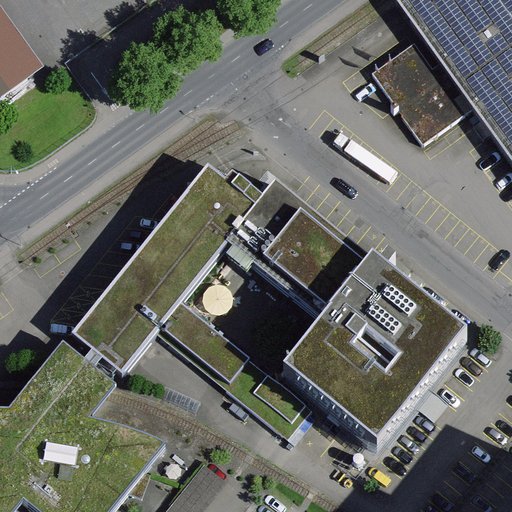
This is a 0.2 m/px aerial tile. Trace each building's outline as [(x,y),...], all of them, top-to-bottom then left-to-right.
[(0,0),(0,106),(52,70),(2,0),(0,0)] [(511,0),(404,0),(396,6),(440,68),(433,72),(415,47),(372,77),(423,148),(473,113),(511,167),(511,0)] [(268,206),(218,166),(80,336),(128,375),(164,330),(286,429),(307,403),(188,307),(239,244),(339,324),(389,262),(288,181),(268,206)] [(390,278),(375,280),(300,374),(304,389),(379,449),(392,448),(467,355),(466,339),(390,278)] [(129,391),(74,347),(41,388),(21,413),(0,413),(0,511),(26,511),(33,503),(44,511),(125,511),(173,453),(152,439),(126,429),(104,424),(121,401),(129,391)] [(207,511),(229,485),(207,467),(169,511),(207,511)]
